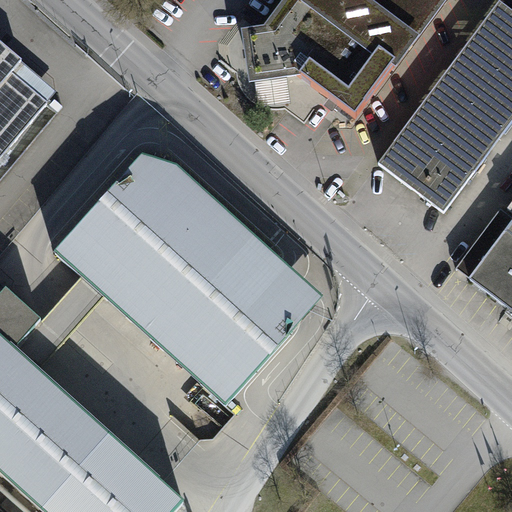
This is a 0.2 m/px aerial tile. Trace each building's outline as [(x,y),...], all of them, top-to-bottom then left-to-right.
[(444,0),(295,0),(289,8),(287,7),(267,36),(248,38),(249,45),(248,45),(252,74),(253,73),(254,80),(287,75),(287,76),(296,75),(355,119),(444,0)] [(511,123),(511,12),(500,3),(378,165),(444,214),(511,123)] [(0,160),(48,104),(12,74),(22,62),(0,43),(0,160)] [(176,168),(142,157),(55,254),(82,278),(105,299),(225,407),(317,306),(323,299),(291,270),(176,168)] [(511,203),(507,210),(511,214),(511,218),(501,210),(456,270),(508,309),(505,313),(511,318),(511,203)] [(82,278),(15,353),(38,373),(105,299),(82,278)] [(0,473),(43,511),(176,511),(184,504),(38,373),(15,353),(15,352),(41,322),(6,291),(0,297),(0,473)] [(0,511),(9,511),(19,499),(1,486),(0,487),(0,511)]
